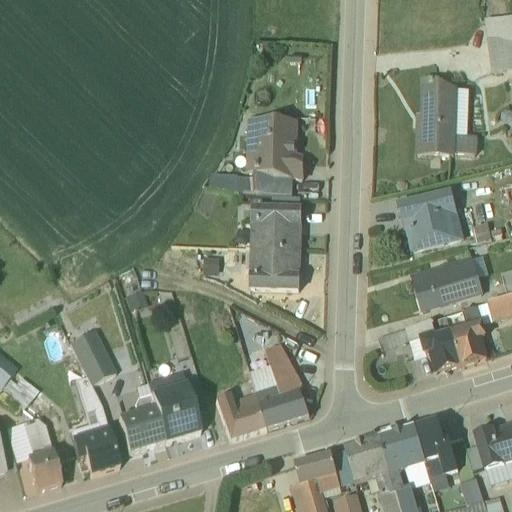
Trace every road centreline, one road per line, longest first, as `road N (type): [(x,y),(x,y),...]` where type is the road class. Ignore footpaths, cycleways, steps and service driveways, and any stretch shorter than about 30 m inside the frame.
road 1 (residential): [(341,431),(355,0)]
road 2 (residential): [(511,379),(341,431)]
road 3 (residential): [(213,463),(55,511)]
road 4 (residential): [(341,431),(213,463)]
